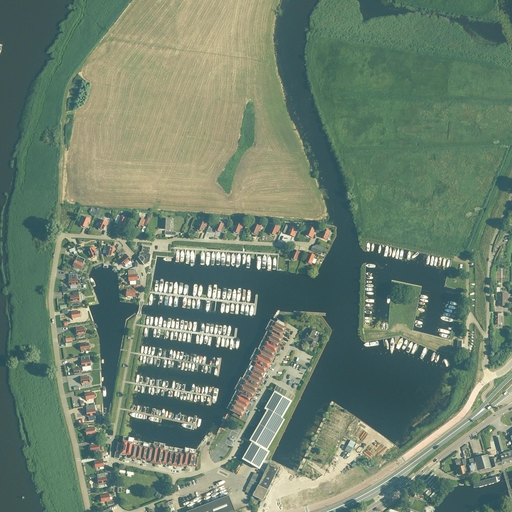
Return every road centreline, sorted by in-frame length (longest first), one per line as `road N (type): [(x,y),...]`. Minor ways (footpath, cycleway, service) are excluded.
road 1 (residential): [(88,511),(57,369),(51,286),(59,235),(121,239)]
road 2 (unclassified): [(488,377),(456,419),(402,459),(331,501),(294,511)]
road 3 (track): [(59,235),(62,100),(105,38)]
road 4 (residential): [(173,475),(230,456),(295,330)]
road 5 (unclassified): [(488,377),(489,253),(511,193)]
road 6 (residential): [(121,239),(308,245)]
road 7 (primary): [(328,511),(466,423)]
